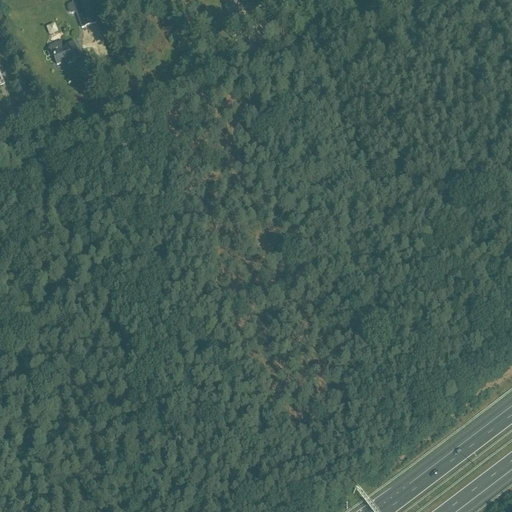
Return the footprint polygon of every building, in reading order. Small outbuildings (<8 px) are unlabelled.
[(97,23),(88,0),(78,0),(72,2),(73,4),(68,5),(67,7),(69,13),(72,15),(76,13),(81,29),(97,23)] [(228,12),(238,9),(235,0),(223,0),(227,12),(228,12)] [(47,33),(52,45),(62,41),(57,29),(47,33)] [(78,52),(75,42),(66,45),(62,43),(50,47),(47,52),(49,57),(53,55),(57,65),(67,61),(68,64),(83,59),(80,51),(78,52)] [(126,68),(118,70),(121,83),(129,81),(126,68)] [(168,369),(154,372),(156,383),(171,380),(168,369)]
